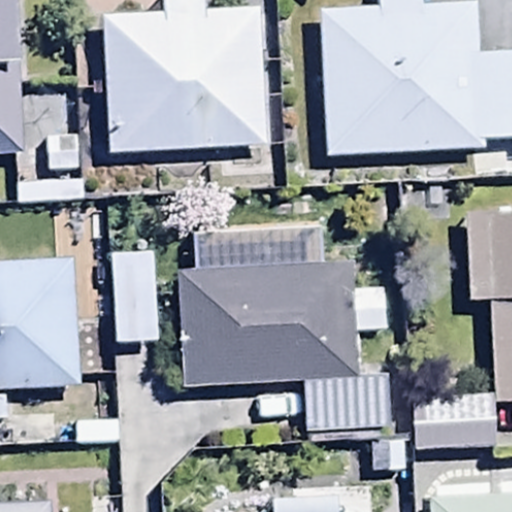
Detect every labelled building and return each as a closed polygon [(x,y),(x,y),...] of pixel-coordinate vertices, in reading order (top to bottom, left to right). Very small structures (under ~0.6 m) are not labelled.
[(0,0),(0,168),(22,167),(13,0),(0,0)] [(511,58),(476,60),(474,12),(426,14),(425,0),(369,0),(370,15),(317,18),(324,169),(481,161),(481,150),(511,148),(511,58)] [(158,20),(102,22),(107,166),(229,161),(229,179),(265,177),(258,15),(203,17),(202,8),(158,10),(158,20)] [(492,311),(492,410),(511,410),(511,220),(463,221),(463,311),(492,311)] [(152,262),(110,263),(112,352),(154,352),(152,262)] [(0,405),(0,399),(79,396),(73,269),(0,272),(0,449),(7,449),(5,406),(0,405)] [(182,398),(301,391),(304,445),(390,440),(387,385),(356,387),(353,342),(385,341),(383,297),(350,299),(349,275),(176,284),(182,398)] [(490,409),(411,410),(412,461),(492,460),(490,409)] [(511,511),(511,468),(489,469),(490,506),(430,508),(430,511),(511,511)] [(370,511),(369,495),(272,501),(272,511),(370,511)]
